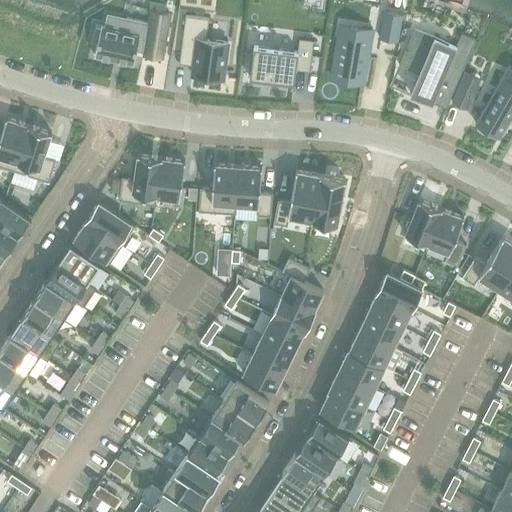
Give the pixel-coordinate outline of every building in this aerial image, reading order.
[(96,27),(93,40),(97,41),(94,55),(133,64),(137,49),(144,50),(144,54),(162,57),(170,12),(151,9),(149,23),(126,17),(123,31),(101,25),(100,28),(96,27)] [(402,14),(385,11),(380,38),(397,40),(402,14)] [(185,15),(180,63),(193,64),(192,75),(224,78),(228,42),(206,39),(209,18),(185,15)] [(372,29),(351,25),(349,40),(338,38),(332,76),(363,82),(372,29)] [(413,30),(399,64),(400,65),(404,56),(422,64),(410,92),(433,102),(449,63),(463,69),(476,38),(461,32),(456,45),(434,36),(433,39),(413,30)] [(250,77),(294,83),(296,69),(310,70),(314,39),(299,37),(297,51),(254,45),(250,77)] [(466,70),(452,101),(467,107),(480,76),(466,70)] [(511,76),(502,76),(475,122),(499,136),(511,113),(511,76)] [(0,165),(14,170),(29,124),(6,116),(0,134),(0,165)] [(29,124),(14,170),(49,181),(56,158),(44,154),(51,131),(29,124)] [(122,175),(119,199),(155,204),(162,156),(138,153),(134,177),(122,175)] [(162,156),(155,204),(156,204),(157,195),(180,198),(185,160),(162,156)] [(200,186),(198,210),(235,213),(238,164),(214,163),(213,187),(200,186)] [(238,164),(235,213),(236,213),(236,203),(258,205),(257,214),(271,215),(273,192),(260,191),(262,166),(238,164)] [(312,220),(321,174),(296,169),(290,201),(278,199),(273,222),(287,225),(289,216),(289,215),(312,220)] [(346,178),(321,174),(312,220),(337,224),(346,178)] [(9,191),(0,185),(0,196),(1,197),(3,199),(9,191)] [(189,187),(188,199),(196,200),(197,188),(189,187)] [(19,198),(9,191),(3,199),(14,206),(19,198)] [(3,199),(1,197),(0,198),(0,223),(18,235),(31,217),(14,206),(3,199)] [(419,198),(405,234),(427,243),(441,207),(419,198)] [(133,222),(98,199),(85,219),(119,242),(133,222)] [(441,207),(427,243),(448,251),(444,260),(457,265),(466,243),(455,239),(464,216),(441,207)] [(119,242),(85,219),(72,238),(107,261),(119,242)] [(153,226),(143,219),(138,226),(148,234),(153,226)] [(18,235),(0,223),(0,249),(6,253),(18,235)] [(164,233),(153,226),(148,234),(159,241),(164,233)] [(511,267),(511,241),(503,235),(485,263),(475,256),(462,276),(474,284),(479,276),(498,289),(511,267)] [(241,249),(242,237),(233,236),(232,249),(241,249)] [(100,263),(70,243),(58,262),(96,287),(96,286),(88,281),(100,263)] [(259,247),(258,258),(268,258),(268,247),(259,247)] [(240,262),(241,249),(232,249),(231,262),(240,262)] [(164,256),(157,251),(150,262),(157,267),(164,256)] [(188,260),(198,267),(203,260),(193,252),(188,260)] [(289,257),(283,269),(291,274),(294,275),(304,280),(310,267),(289,257)] [(96,287),(58,262),(46,280),(84,305),(96,287)] [(157,267),(150,262),(143,273),(150,278),(157,267)] [(218,264),(217,274),(230,275),(231,265),(218,264)] [(511,267),(498,289),(511,297),(511,267)] [(416,273),(404,268),(400,276),(412,281),(416,273)] [(386,269),(376,291),(413,309),(424,287),(423,287),(412,281),(400,276),(386,269)] [(427,279),(416,273),(412,281),(423,287),(427,279)] [(291,274),(281,294),(313,310),(323,289),(304,280),(301,278),(298,277),(294,275),(291,274)] [(84,305),(46,280),(34,298),(64,318),(75,300),(83,306),(84,305)] [(231,293),(239,298),(246,288),(238,283),(231,293)] [(450,302),(456,291),(449,288),(444,298),(448,301),(450,302)] [(118,290),(113,298),(120,304),(127,308),(133,299),(126,295),(118,290)] [(376,291),(366,310),(404,328),(413,309),(376,291)] [(224,304),(232,309),(239,298),(231,293),(224,304)] [(281,294),(272,314),(304,329),(313,310),(281,294)] [(64,318),(34,298),(22,316),(60,341),(60,340),(52,335),(64,318)] [(449,316),(455,304),(447,300),(441,312),(449,316)] [(127,308),(120,304),(115,312),(121,317),(127,308)] [(366,310),(357,330),(394,348),(404,328),(366,310)] [(272,314),(262,333),(294,348),(304,329),(272,314)] [(60,341),(22,316),(10,334),(48,359),(60,341)] [(207,329),(215,335),(222,324),(214,319),(207,329)] [(90,346),(97,327),(87,323),(80,341),(90,346)] [(433,328),(427,340),(435,344),(441,332),(433,328)] [(200,340),(208,345),(215,335),(207,329),(200,340)] [(357,330),(348,349),(385,367),(394,348),(357,330)] [(109,335),(102,331),(96,340),(103,344),(109,335)] [(262,333),(253,352),(285,368),(294,348),(262,333)] [(48,359),(10,334),(0,347),(0,353),(28,371),(39,354),(47,360),(48,359)] [(103,344),(96,340),(90,348),(97,353),(103,344)] [(427,340),(421,351),(429,355),(435,344),(427,340)] [(348,349),(338,368),(375,387),(385,367),(348,349)] [(195,356),(189,352),(183,361),(190,365),(195,356)] [(253,352),(243,373),(274,388),(275,388),(285,368),(253,352)] [(28,371),(0,353),(0,379),(16,389),(28,371)] [(62,383),(73,363),(65,359),(54,378),(62,383)] [(78,367),(72,376),(79,380),(85,372),(78,367)] [(413,367),(407,378),(415,382),(421,371),(413,367)] [(338,368),(329,388),(366,406),(375,387),(338,368)] [(509,384),(511,378),(511,372),(507,370),(501,381),(509,384)] [(73,389),(79,380),(72,376),(66,384),(73,389)] [(178,382),(172,378),(166,386),(172,391),(178,382)] [(407,378),(401,389),(410,394),(415,382),(407,378)] [(16,389),(0,379),(0,405),(3,407),(16,389)] [(269,402),(236,380),(223,399),(256,421),(269,402)] [(172,391),(166,386),(160,395),(167,399),(172,391)] [(329,388),(319,408),(356,426),(366,406),(329,388)] [(487,408),(495,412),(500,401),(493,398),(487,408)] [(256,421),(223,399),(211,417),(244,439),(256,421)] [(54,403),(48,412),(55,416),(61,407),(54,403)] [(393,405),(388,416),(396,421),(402,409),(393,405)] [(489,423),(495,412),(487,408),(482,419),(489,423)] [(55,416),(48,412),(42,420),(49,425),(55,416)] [(154,418),(148,414),(142,422),(148,427),(154,418)] [(319,416),(307,435),(336,455),(349,436),(319,416)] [(388,416),(382,428),(390,432),(396,421),(388,416)] [(244,439),(211,417),(199,434),(229,455),(241,437),(244,440),(244,439)] [(4,421),(0,427),(0,431),(24,447),(30,439),(4,421)] [(148,427),(142,422),(136,431),(143,435),(148,427)] [(229,455),(199,434),(187,452),(220,475),(221,474),(218,472),(229,455)] [(336,455),(307,435),(295,453),(324,473),(336,455)] [(468,447),(475,451),(480,440),(473,436),(468,447)] [(30,439),(24,447),(31,452),(37,443),(30,439)] [(18,456),(25,461),(31,452),(24,447),(18,456)] [(469,461),(475,451),(468,447),(462,458),(469,461)] [(130,454),(124,449),(118,458),(124,462),(130,454)] [(220,475),(187,452),(175,470),(208,493),(220,475)] [(324,473),(295,453),(283,471),(321,496),(313,490),(324,473)] [(124,462),(118,458),(112,466),(119,471),(124,462)] [(371,466),(364,462),(359,471),(366,475),(371,466)] [(511,469),(501,488),(511,493),(511,469)] [(208,493),(175,470),(163,488),(196,511),(208,493)] [(310,511),(321,496),(283,471),(271,489),(305,511),(310,511)] [(366,475),(359,471),(354,481),(361,484),(366,475)] [(17,486),(22,480),(12,473),(7,480),(17,486)] [(448,485),(455,489),(461,478),(454,474),(448,485)] [(22,480),(17,486),(27,493),(32,486),(22,480)] [(106,490),(100,485),(94,494),(100,498),(106,490)] [(450,500),(455,489),(448,485),(443,496),(450,500)] [(163,488),(151,506),(159,511),(195,511),(196,511),(163,488)] [(511,511),(511,493),(501,488),(492,508),(500,511),(511,511)] [(305,511),(271,489),(258,507),(266,511),(298,511),(300,509),(303,511),(305,511)] [(81,508),(79,511),(80,511),(110,511),(113,507),(109,504),(100,498),(94,494),(92,492),(86,500),(81,508)] [(344,501),(339,510),(342,511),(347,511),(351,505),(344,501)]
